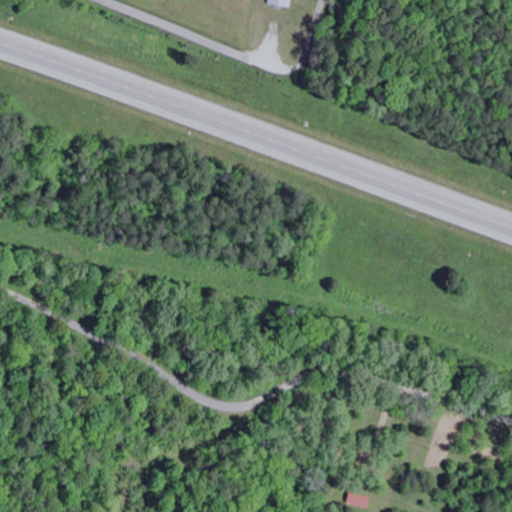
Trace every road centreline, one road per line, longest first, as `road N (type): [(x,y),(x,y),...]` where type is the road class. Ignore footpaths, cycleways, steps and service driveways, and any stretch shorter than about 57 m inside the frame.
road 1 (residential): [(511,424),(349,378),(307,383),(249,408),(221,408),(0,292)]
road 2 (trunk): [(0,43),(511,228)]
road 3 (residential): [(99,0),(251,58)]
